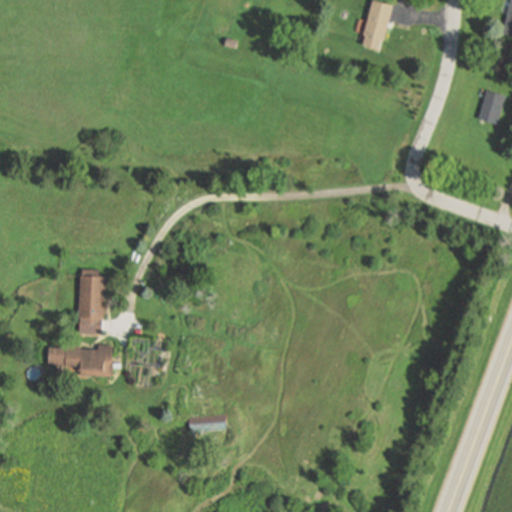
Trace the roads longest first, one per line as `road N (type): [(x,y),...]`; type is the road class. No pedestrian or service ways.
road 1 (residential): [(511,226),(406,190),(202,202),(155,247),(134,290),(131,324)]
road 2 (residential): [(456,0),(448,79),(419,170),(431,197)]
road 3 (primary): [(511,343),(450,511)]
